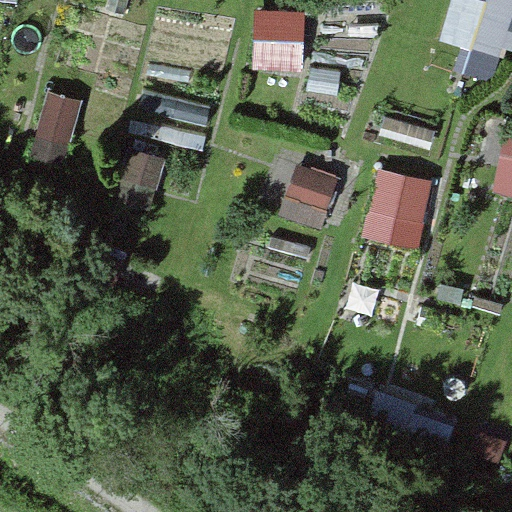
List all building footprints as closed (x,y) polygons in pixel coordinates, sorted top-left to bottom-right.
[(448,0),(437,36),(497,55),(500,44),(511,47),(511,33),(504,31),(511,3),(511,0),(480,0),(480,1),(476,0),(448,0)] [(299,12),(257,11),(255,66),(297,67),(299,12)] [(86,105),(49,94),(34,145),(71,156),(86,105)] [(491,177),(511,181),(511,116),(505,115),(491,177)] [(162,160),(131,152),(121,191),(152,199),(162,160)] [(281,220),(325,234),(342,179),(298,166),(281,220)] [(372,206),(362,245),(419,259),(429,220),(372,206)] [(373,471),(446,498),(463,451),(422,436),(413,459),(381,447),(373,471)]
